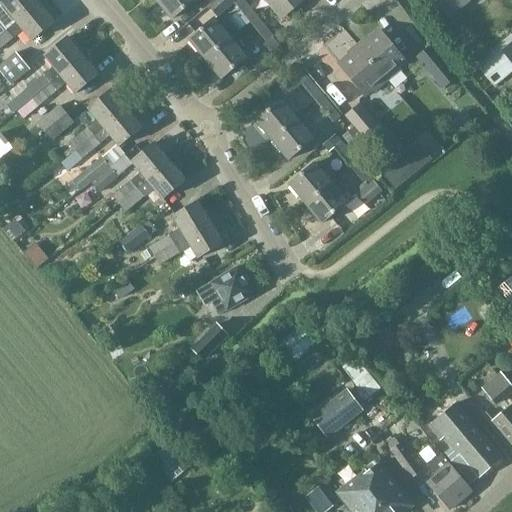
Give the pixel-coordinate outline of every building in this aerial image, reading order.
[(0,37),(39,5),(35,0),(7,0),(0,6),(9,17),(2,23),(0,22),(0,37)] [(157,0),(156,1),(172,20),(197,0),(157,0)] [(258,18),(243,0),(217,0),(213,3),(208,7),(217,18),(222,13),(233,5),(251,25),(258,18)] [(265,0),(281,19),(305,0),(265,0)] [(450,20),(473,0),(434,0),(429,5),(435,13),(440,9),(450,20)] [(22,32),(31,43),(54,24),(39,5),(0,37),(0,51),(15,39),(14,39),(22,32)] [(266,43),(274,37),(258,18),(251,25),(266,43)] [(205,60),(232,39),(239,33),(233,25),(226,31),(216,19),(189,40),(205,60)] [(400,70),(407,64),(379,31),(368,41),(366,39),(357,47),(388,83),(402,72),(400,70)] [(32,100),(83,57),(67,39),(44,58),(53,69),(44,76),(43,75),(25,90),(32,100)] [(221,80),(248,59),(232,39),(205,60),(221,80)] [(496,45),(474,63),(494,88),(511,72),(511,44),(502,52),(496,45)] [(374,95),(388,83),(357,47),(347,56),(348,58),(339,66),(367,97),(372,92),(374,95)] [(456,78),(430,47),(416,58),(442,90),(456,78)] [(16,53),(0,65),(0,72),(3,76),(22,60),(16,53)] [(66,85),(75,95),(98,76),(83,57),(32,100),(39,108),(57,92),(66,85)] [(3,76),(11,86),(30,71),(22,60),(3,76)] [(313,66),(306,73),(320,87),(327,80),(313,66)] [(324,99),(308,79),(300,69),(278,87),(286,97),(301,85),(317,105),(324,99)] [(4,81),(0,84),(0,100),(11,92),(4,81)] [(6,111),(23,101),(18,92),(1,103),(6,111)] [(76,151),(126,111),(111,92),(88,110),(96,121),(87,128),(69,143),(76,151)] [(19,120),(35,107),(28,99),(12,112),(19,120)] [(334,126),(341,120),(324,99),(317,105),(334,126)] [(273,141),(299,120),(282,100),(257,122),(273,141)] [(380,128),(360,104),(345,116),(354,127),(345,135),(356,148),(380,128)] [(66,113),(59,105),(35,126),(42,134),(66,113)] [(110,137),(119,148),(141,129),(126,111),(76,151),(83,160),(100,145),(110,137)] [(66,113),(44,132),(52,142),(75,123),(66,113)] [(452,129),(460,139),(476,127),(467,117),(452,129)] [(288,161),(315,140),(299,120),(273,141),(288,161)] [(1,134),(0,134),(0,159),(13,149),(1,134)] [(358,163),(342,143),(343,143),(336,134),(322,144),(329,153),(334,149),(351,169),(358,163)] [(171,164),(159,149),(155,144),(131,163),(140,174),(113,196),(114,198),(111,200),(116,206),(119,204),(119,205),(171,164)] [(419,146),(382,177),(395,192),(432,162),(419,146)] [(82,191),(91,184),(110,167),(101,157),(73,181),(82,191)] [(365,207),(383,193),(358,163),(351,169),(364,185),(354,193),(365,207)] [(171,164),(119,205),(126,214),(154,191),(162,201),(184,185),(186,183),(171,164)] [(306,205),(332,184),(316,164),(290,185),(306,205)] [(110,167),(91,184),(100,194),(120,177),(111,167),(110,167)] [(332,184),(306,205),(322,225),(353,199),(346,191),(341,195),(333,185),(332,184)] [(154,257),(211,223),(199,203),(172,218),(179,229),(169,236),(149,248),(154,257)] [(2,227),(14,242),(25,232),(13,218),(2,227)] [(156,231),(148,221),(120,242),(128,252),(156,231)] [(190,248),(197,260),(223,244),(211,223),(154,257),(160,267),(179,254),(190,248)] [(24,254),(36,269),(48,260),(35,244),(24,254)] [(415,299),(459,262),(447,248),(403,284),(415,299)] [(210,284),(196,292),(204,306),(210,303),(218,317),(254,295),(238,268),(210,284)] [(359,335),(370,347),(388,332),(377,320),(359,335)] [(216,323),(191,349),(205,362),(229,336),(216,323)] [(354,357),(341,366),(363,396),(376,387),(354,357)] [(511,407),(511,406),(504,411),(499,405),(511,394),(511,385),(501,372),(481,389),(495,405),(485,413),(511,445),(511,407)] [(163,379),(160,388),(171,391),(173,381),(163,379)] [(346,389),(310,417),(327,439),(364,411),(346,389)] [(370,407),(381,417),(389,409),(378,399),(370,407)] [(471,485),(503,461),(457,404),(428,427),(440,442),(444,439),(458,456),(451,462),(471,485)] [(401,443),(399,444),(394,438),(386,443),(391,450),(390,450),(411,480),(422,472),(401,443)] [(170,443),(154,456),(173,479),(189,466),(170,443)] [(472,492),(449,464),(441,454),(427,466),(429,474),(427,476),(430,480),(426,483),(449,511),(472,492)] [(366,470),(337,493),(351,511),(405,511),(413,507),(379,464),(367,472),(366,470)] [(310,494),(325,511),(326,511),(341,500),(326,481),(310,494)] [(270,503),(276,511),(292,511),(280,496),(270,503)]
